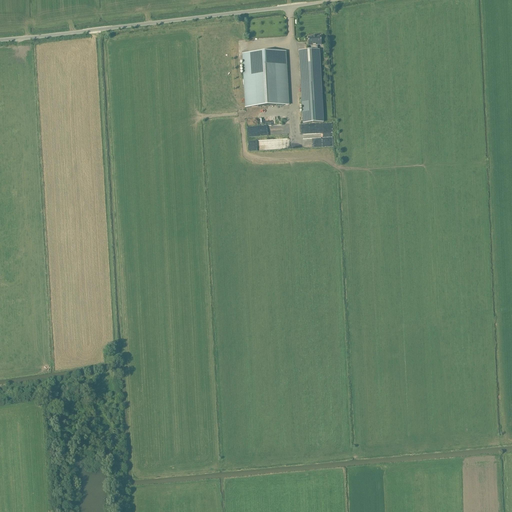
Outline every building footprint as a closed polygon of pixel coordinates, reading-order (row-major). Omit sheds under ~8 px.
[(311,46),(311,51),(317,50),(317,46),(321,46),(321,37),(316,37),(316,36),(312,37),(307,37),(308,46),(311,46)] [(318,50),(298,51),(302,125),(322,124),(318,50)] [(289,106),(286,52),(242,54),(245,108),(289,106)] [(247,126),(247,136),(272,135),(272,125),(247,126)] [(313,147),(333,146),(333,137),(312,137),(313,147)]
